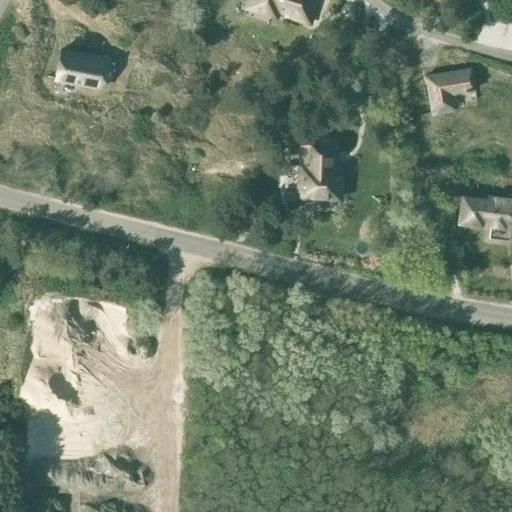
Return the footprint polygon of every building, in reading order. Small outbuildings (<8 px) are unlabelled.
[(247,0),(246,2),(244,9),(276,19),(278,13),(279,9),(286,11),(284,15),(309,23),(314,7),(311,6),(312,0),(247,0)] [(106,63),(107,59),(60,49),(54,79),(60,80),(101,88),(106,63)] [(453,93),(474,90),(470,69),(425,76),(431,114),(450,111),(448,104),(454,103),(453,93)] [(335,136),(292,134),(291,150),(305,151),(305,165),(299,165),(298,192),(338,193),(339,166),(330,166),(330,152),(334,152),(335,136)] [(460,197),(458,224),(474,226),(475,219),(490,221),(490,227),(504,228),(504,222),(511,222),(511,197),(484,195),(484,199),(482,199),(460,197)]
